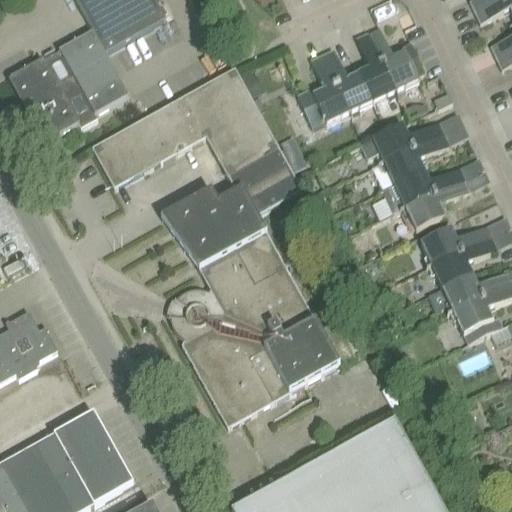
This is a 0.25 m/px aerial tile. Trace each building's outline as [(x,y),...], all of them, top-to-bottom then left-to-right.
[(11,82),(47,147),(79,129),(81,133),(98,124),(96,120),(129,102),(106,59),(167,26),(152,0),(73,0),(94,37),(56,58),(54,54),(46,59),(48,62),(11,82)] [(511,0),(483,0),(470,6),(475,18),(511,0)] [(511,0),(475,18),(480,29),(510,15),(511,20),(511,0)] [(418,88),(404,58),(393,63),(380,34),(368,39),(396,99),(418,88)] [(370,74),(358,79),(373,110),(396,99),(368,39),(357,44),(370,74)] [(511,42),(491,52),(497,65),(511,57),(511,42)] [(402,53),(404,58),(418,88),(419,88),(417,83),(426,79),(411,48),(402,53)] [(373,110),(358,79),(347,84),(334,55),(323,60),(351,120),(373,110)] [(511,57),(497,65),(502,75),(511,69),(511,57)] [(311,95),(327,131),(351,120),(323,60),(311,65),(325,95),(313,100),(311,95)] [(169,322),(169,323),(169,324),(171,324),(171,329),(173,333),(175,337),(177,341),(181,344),(185,346),(182,351),(205,392),(318,330),(258,221),(302,196),(235,75),(93,154),(115,195),(206,144),(236,197),(218,207),(212,196),(161,224),(204,282),(210,294),(209,298),(205,296),(200,295),(196,295),(192,296),(187,297),(183,299),(180,302),(177,305),(175,305),(175,306),(177,307),(172,323),(169,322)] [(251,103),(261,97),(252,81),(242,87),(245,93),(251,103)] [(327,131),(311,95),(297,102),(313,137),(327,131)] [(453,108),(449,98),(434,105),(438,114),(453,108)] [(435,126),(456,117),(452,109),(431,117),(435,126)] [(371,174),(371,175),(444,140),(439,129),(409,142),(403,130),(387,138),(374,144),(360,150),(361,152),(367,165),(379,160),(383,168),(371,174)] [(374,144),(387,138),(382,129),(370,135),(374,144)] [(444,140),(371,175),(381,196),(425,176),(419,165),(449,151),(444,140)] [(294,177),(305,172),(301,162),(290,167),(294,177)] [(309,174),(297,180),(300,188),(313,182),(309,174)] [(404,214),(405,214),(465,186),(460,174),(430,188),(425,176),(381,196),(392,220),(404,214)] [(465,186),(405,214),(415,237),(446,223),(441,211),(470,197),(465,186)] [(332,230),(324,235),(332,247),(340,242),(332,230)] [(420,248),(431,271),(492,243),(486,232),(457,246),(451,234),(420,248)] [(431,271),(442,294),(473,280),(467,269),(497,255),(492,243),(431,271)] [(442,294),(442,295),(427,302),(434,319),(450,312),(453,317),(511,288),(511,287),(508,278),(478,292),(473,280),(442,294)] [(375,292),(368,283),(359,289),(367,299),(375,292)] [(511,303),(511,288),(453,317),(464,339),(461,340),(462,342),(464,341),(500,324),(499,323),(494,325),(489,314),(511,303)] [(366,305),(375,324),(391,316),(382,297),(366,305)] [(500,324),(464,341),(468,349),(504,333),(500,324)] [(0,387),(16,379),(20,385),(38,374),(36,369),(58,357),(48,338),(42,341),(34,326),(34,325),(14,336),(12,332),(9,334),(10,336),(0,340),(0,387)] [(318,330),(205,392),(228,434),(341,371),(318,330)] [(511,342),(511,341),(507,331),(504,333),(491,339),(496,350),(511,342)] [(404,377),(415,372),(409,358),(398,364),(404,377)] [(428,420),(440,415),(435,403),(423,408),(428,420)] [(0,511),(93,511),(134,490),(134,489),(115,454),(95,418),(0,471),(0,511)] [(243,511),(441,511),(395,428),(243,511)] [(448,457),(465,450),(459,435),(442,442),(448,457)] [(476,506),(478,511),(501,511),(494,497),(476,506)]
